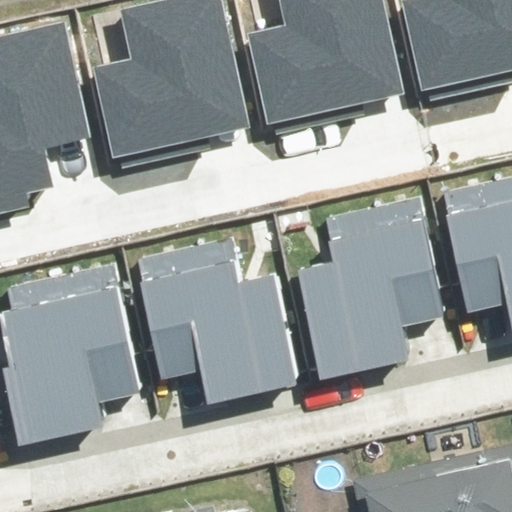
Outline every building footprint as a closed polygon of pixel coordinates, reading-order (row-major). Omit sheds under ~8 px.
[(99,51),(118,143),(255,114),(231,0),(129,0),(139,42),(99,51)] [(258,15),(277,106),(414,77),(397,0),(296,0),(298,6),(258,15)] [(511,0),(410,0),(427,77),(511,58),(511,0)] [(0,196),(63,182),(53,138),(104,126),(77,6),(0,23),(0,196)] [(511,344),(511,181),(440,197),(464,308),(498,301),(508,345),(511,344)] [(404,337),(449,327),(420,195),(317,218),(327,263),(293,270),(317,381),(410,361),(404,337)] [(136,250),(158,383),(204,375),(208,400),(301,384),(282,272),(248,278),(240,233),(136,250)] [(0,370),(18,448),(114,427),(109,405),(148,396),(117,261),(6,286),(12,316),(2,318),(13,367),(0,370)] [(496,329),(412,348),(425,410),(510,391),(496,329)] [(511,511),(511,442),(355,476),(362,511),(511,511)]
